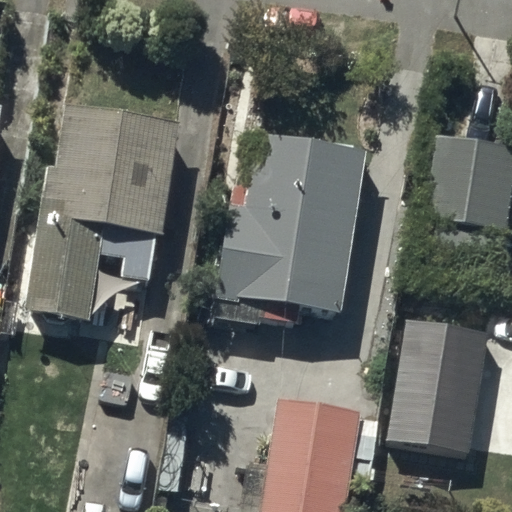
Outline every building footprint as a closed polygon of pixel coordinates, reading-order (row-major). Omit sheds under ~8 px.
[(53,166),(43,165),(22,310),(84,319),(94,253),(120,256),(117,277),(149,281),(180,74),(69,57),(53,166)] [(336,307),(361,150),(254,133),(241,209),(226,206),(208,315),(294,329),(298,301),(336,307)] [(490,294),(511,161),(511,148),(434,136),(421,217),(415,216),(405,280),(490,294)] [(480,333),(401,319),(380,440),(459,454),(480,333)] [(341,511),(357,412),(274,399),(263,466),(246,463),(238,511),(341,511)]
